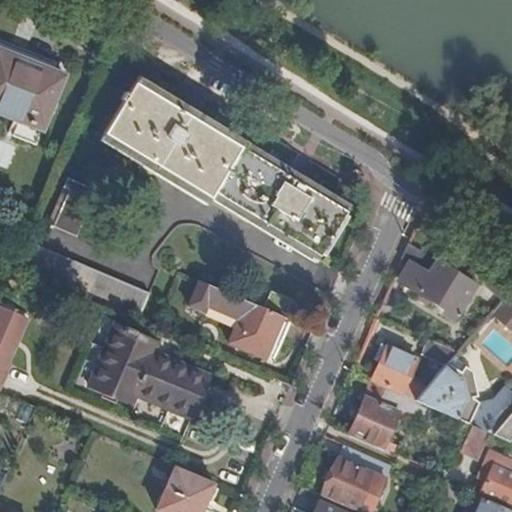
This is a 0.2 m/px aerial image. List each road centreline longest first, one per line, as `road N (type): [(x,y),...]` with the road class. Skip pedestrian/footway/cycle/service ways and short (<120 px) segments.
road 1 (residential): [(406,187),(365,152),(104,0)]
road 2 (residential): [(406,187),(264,511)]
road 3 (residential): [(511,246),(406,187)]
